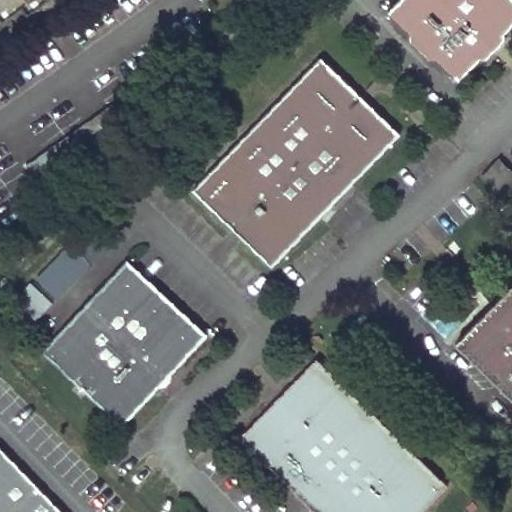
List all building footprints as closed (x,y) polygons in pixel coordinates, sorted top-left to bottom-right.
[(0,0),(0,16),(13,7),(24,0),(0,0)] [(24,0),(13,7),(18,13),(37,0),(24,0)] [(511,0),(396,0),(385,11),(403,28),(403,36),(425,57),(434,57),(456,78),(477,55),(484,56),(505,34),(505,26),(511,18),(511,0)] [(317,58),(190,190),(269,266),(395,133),(317,58)] [(511,173),(499,160),(481,178),(497,194),(511,179),(511,173)] [(54,298),(89,262),(68,241),(33,277),(54,298)] [(125,260),(40,350),(119,423),(203,333),(125,260)] [(511,281),(450,345),(511,404),(511,281)] [(315,354),(237,432),(318,511),(421,511),(449,485),(315,354)] [(62,511),(0,448),(0,511),(62,511)]
